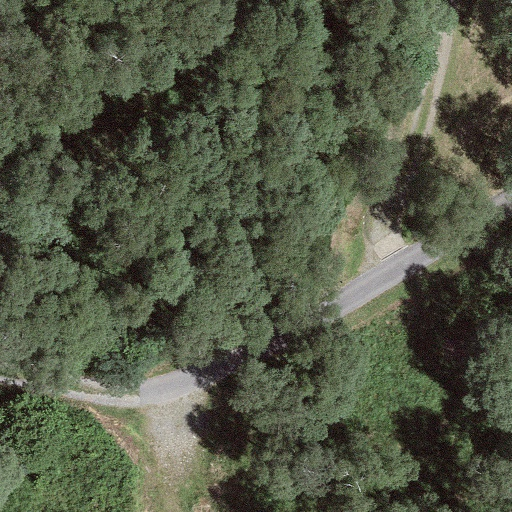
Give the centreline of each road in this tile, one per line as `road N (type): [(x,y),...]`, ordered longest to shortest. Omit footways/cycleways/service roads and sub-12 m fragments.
road 1 (track): [(0,373),(93,383),(227,364),(376,286)]
road 2 (track): [(511,207),(376,286)]
